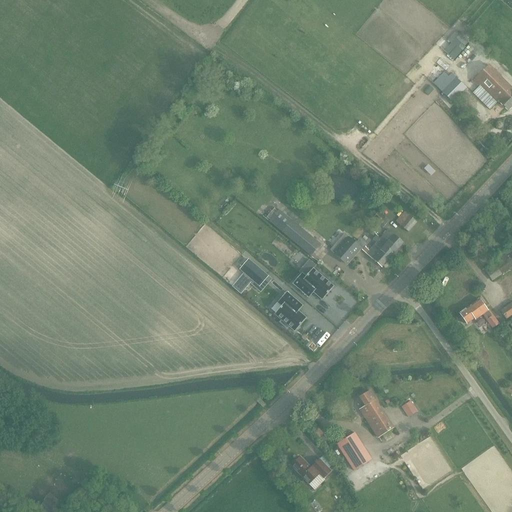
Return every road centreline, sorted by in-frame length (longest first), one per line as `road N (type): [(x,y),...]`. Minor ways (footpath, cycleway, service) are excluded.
road 1 (tertiary): [(167,511),(398,284)]
road 2 (unclassified): [(511,439),(398,284)]
road 3 (tertiary): [(398,284),(511,163)]
road 4 (unknown): [(349,142),(449,229)]
